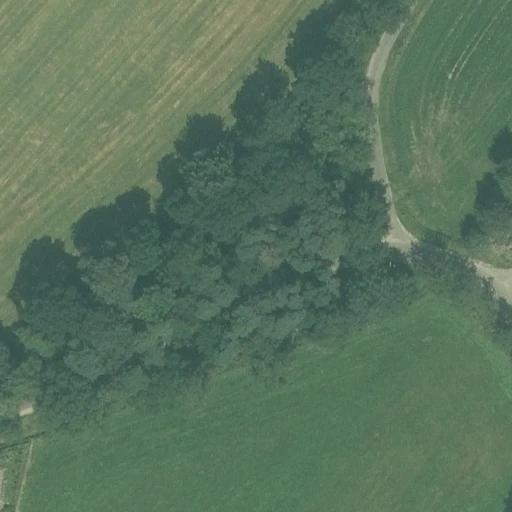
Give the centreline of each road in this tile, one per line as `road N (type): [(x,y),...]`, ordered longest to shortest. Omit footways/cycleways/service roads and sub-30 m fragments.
road 1 (tertiary): [(0,413),(286,273),(387,253)]
road 2 (unclassified): [(387,253),(377,100),(384,57),(419,0)]
road 3 (tertiary): [(511,313),(494,290),(450,263),(387,253)]
